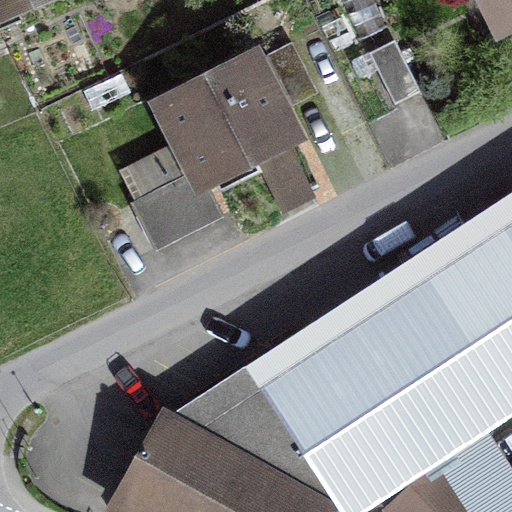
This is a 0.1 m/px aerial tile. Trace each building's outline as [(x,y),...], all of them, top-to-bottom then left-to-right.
[(0,0),(0,13),(32,0),(0,0)] [(511,0),(480,0),(497,32),(511,24),(511,0)] [(394,40),(368,53),(395,104),(420,92),(394,40)] [(317,93),(292,42),(266,55),(292,106),(317,93)] [(254,61),(162,108),(195,172),(207,195),(211,193),(260,168),(282,211),(313,195),(285,138),(292,135),(254,61)] [(207,195),(195,172),(185,177),(169,147),(120,171),(136,202),(133,204),(155,247),(221,214),(211,193),(207,195)] [(353,511),(511,409),(511,229),(201,432),(170,415),(118,507),(128,511),(353,511)] [(433,466),(390,505),(395,511),(475,511),(454,489),(433,466)]
